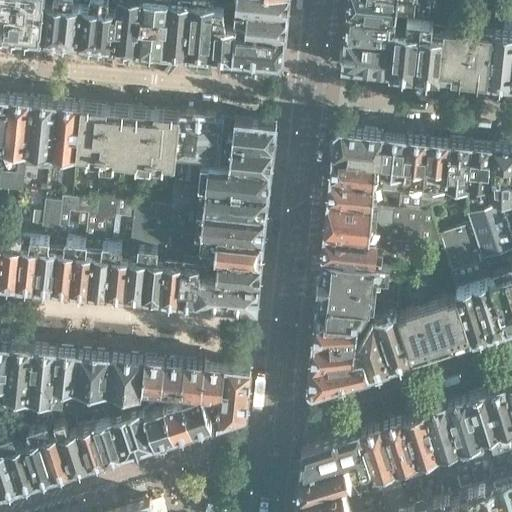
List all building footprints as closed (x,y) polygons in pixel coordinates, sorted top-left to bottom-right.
[(0,0),(0,29),(42,34),(45,0),(0,0)] [(59,36),(62,0),(45,0),(42,34),(59,36)] [(77,38),(81,0),(62,0),(59,36),(77,38)] [(96,39),(99,0),(90,0),(91,1),(81,0),(77,38),(96,39)] [(113,41),(117,0),(99,0),(96,39),(113,41)] [(137,44),(141,0),(117,0),(113,41),(137,44)] [(187,49),(191,0),(141,0),(137,44),(187,49)] [(210,51),(215,0),(191,0),(187,49),(210,51)] [(283,53),(285,31),(235,26),(236,21),(235,13),(236,2),(288,7),(288,0),(215,0),(210,51),(277,58),(283,53)] [(396,15),(397,1),(414,2),(412,16),(420,17),(444,19),(445,0),(348,0),(348,9),(390,14),(396,15)] [(285,31),(287,16),(288,7),(236,2),(235,13),(236,21),(235,26),(285,31)] [(392,68),(396,26),(389,26),(390,14),(348,9),(348,13),(342,64),(376,67),(392,68)] [(414,70),(420,17),(412,16),(405,16),(404,27),(396,26),(392,68),(414,70)] [(438,73),(444,19),(420,17),(414,70),(438,73)] [(488,78),(493,26),(479,24),(479,23),(444,19),(438,73),(488,78)] [(511,80),(511,72),(511,27),(493,26),(488,78),(511,80)] [(26,145),(31,93),(6,91),(1,143),(17,145),(14,170),(0,168),(0,182),(8,183),(22,185),(26,145)] [(49,147),(54,96),(31,93),(26,145),(49,147)] [(75,150),(80,98),(54,96),(49,147),(75,150)] [(124,159),(130,103),(80,98),(75,150),(75,154),(124,159)] [(175,149),(180,108),(130,103),(124,159),(174,164),(175,155),(175,149)] [(195,151),(199,110),(180,108),(175,149),(195,151)] [(269,188),(271,164),(213,158),(216,135),(218,112),(199,110),(195,151),(194,157),(175,155),(174,164),(172,178),(176,179),(269,188)] [(274,141),(276,123),(276,117),(271,117),(270,117),(235,113),(222,112),(218,112),(216,135),(274,141)] [(381,155),(384,128),(383,128),(383,127),(341,123),(336,127),(335,127),(334,141),(333,150),(377,155),(381,155)] [(403,167),(407,130),(384,127),(384,128),(381,155),(380,165),(382,165),(381,184),(384,184),(400,186),(402,173),(403,167)] [(422,200),(428,132),(407,130),(403,167),(402,173),(416,175),(412,204),(421,203),(422,200)] [(445,178),(450,134),(428,132),(422,200),(445,195),(446,183),(432,182),(433,177),(445,178)] [(467,177),(472,136),(450,134),(445,178),(457,179),(454,183),(453,194),(466,191),(466,189),(467,177)] [(271,164),(274,141),(216,135),(213,158),(271,164)] [(488,178),(492,139),(472,136),(467,177),(484,179),(484,185),(466,189),(466,191),(465,199),(468,208),(494,200),(488,178)] [(511,140),(492,139),(488,178),(494,200),(500,198),(511,199),(511,140)] [(375,179),(377,155),(333,150),(330,174),(375,179)] [(373,201),(375,183),(375,179),(330,174),(328,195),(373,201)] [(266,211),(269,188),(176,179),(173,201),(204,204),(266,211)] [(6,200),(8,183),(0,182),(0,203),(6,204),(6,200)] [(24,201),(25,185),(22,185),(8,183),(6,200),(24,201)] [(398,203),(400,186),(384,184),(382,201),(398,203)] [(42,205),(43,195),(43,187),(25,185),(24,201),(24,203),(42,205)] [(60,196),(61,193),(61,188),(43,187),(43,195),(60,196)] [(113,211),(115,194),(98,192),(97,196),(96,210),(113,211)] [(71,284),(79,197),(79,194),(61,193),(60,196),(60,206),(56,244),(53,282),(71,284)] [(120,250),(121,239),(116,238),(119,212),(132,213),(133,196),(115,194),(113,211),(111,237),(106,288),(124,289),(128,251),(120,250)] [(89,286),(93,247),(96,210),(97,196),(83,195),(82,198),(79,197),(71,284),(89,286)] [(396,217),(371,214),(373,201),(328,195),(325,226),(325,229),(370,235),(379,236),(394,238),(396,217)] [(167,225),(170,201),(170,199),(133,196),(132,213),(128,251),(124,289),(159,293),(164,254),(165,245),(166,237),(167,225)] [(511,235),(509,228),(500,198),(494,200),(468,208),(472,218),(439,230),(451,267),(483,257),(504,324),(511,321),(511,235)] [(264,235),(266,211),(204,204),(173,201),(170,201),(167,225),(190,227),(264,235)] [(53,282),(56,244),(60,206),(42,205),(40,231),(35,280),(53,282)] [(189,239),(190,227),(167,225),(166,237),(189,239)] [(262,257),(264,235),(190,227),(189,239),(166,237),(165,245),(182,247),(199,250),(215,252),(262,257)] [(0,276),(17,279),(21,240),(22,229),(13,228),(12,240),(3,239),(0,267),(0,276)] [(367,255),(370,235),(325,229),(322,250),(367,255)] [(35,280),(40,231),(31,230),(30,241),(21,240),(17,279),(35,280)] [(403,259),(405,239),(394,238),(379,236),(377,256),(401,258),(403,259)] [(106,288),(111,237),(102,237),(101,248),(93,247),(89,286),(106,288)] [(259,278),(262,257),(215,252),(199,250),(198,258),(196,272),(259,278)] [(361,343),(374,314),(396,307),(393,294),(397,292),(391,274),(410,274),(405,260),(403,259),(401,258),(377,256),(367,255),(322,250),(317,296),(318,296),(316,316),(315,316),(308,380),(309,382),(310,383),(311,384),(313,385),(314,385),(315,385),(363,370),(364,369),(363,369),(367,368),(368,368),(368,367),(361,343)] [(194,296),(196,272),(198,258),(164,254),(159,293),(194,296)] [(504,324),(483,257),(451,267),(456,285),(470,326),(469,326),(472,333),(470,333),(471,334),(504,324)] [(257,303),(259,278),(196,272),(194,296),(257,303)] [(470,326),(456,285),(434,292),(435,294),(396,307),(411,354),(466,336),(465,335),(462,328),(469,326),(470,326)] [(411,354),(396,307),(374,314),(388,361),(411,354)] [(388,361),(374,314),(361,343),(368,367),(375,364),(375,365),(388,361)] [(0,390),(3,390),(8,338),(0,337),(0,390)] [(27,393),(32,341),(8,338),(3,390),(27,393)] [(51,395),(57,343),(32,341),(27,393),(51,395)] [(72,382),(76,345),(57,343),(51,395),(62,396),(64,382),(72,382)] [(88,392),(93,347),(76,345),(72,382),(81,383),(80,391),(88,392)] [(107,386),(110,348),(93,347),(88,392),(97,393),(98,385),(107,386)] [(162,401),(159,393),(141,394),(145,352),(110,348),(107,386),(106,398),(122,448),(154,438),(173,431),(163,400),(162,401)] [(159,393),(163,353),(145,352),(141,394),(159,393)] [(180,385),(184,355),(163,353),(159,393),(181,390),(180,385)] [(201,387),(204,357),(184,355),(180,385),(201,387)] [(246,408),(251,362),(204,357),(201,387),(202,387),(202,388),(212,419),(219,416),(246,408)] [(511,425),(511,400),(505,377),(486,383),(504,437),(510,436),(507,427),(511,425)] [(504,437),(486,383),(468,389),(482,433),(490,430),(494,441),(504,437)] [(212,419),(202,388),(182,394),(192,425),(212,419)] [(482,433),(468,389),(446,396),(461,444),(482,437),(480,433),(482,433)] [(192,425),(182,394),(163,400),(173,431),(192,425)] [(461,444),(446,396),(424,403),(440,450),(461,444)] [(51,404),(51,400),(27,398),(26,407),(33,406),(51,404)] [(122,448),(106,398),(88,400),(90,407),(105,453),(122,448)] [(90,458),(78,422),(69,425),(62,403),(51,404),(58,425),(71,464),(90,458)] [(440,450),(424,403),(403,410),(422,472),(433,468),(437,467),(432,453),(440,450)] [(53,470),(37,421),(33,406),(26,407),(0,409),(0,422),(3,432),(19,481),(53,470)] [(105,453),(90,407),(84,409),(87,419),(78,422),(90,458),(105,453)] [(422,472),(403,410),(381,417),(396,464),(403,462),(407,476),(415,474),(422,472)] [(396,464),(381,417),(359,423),(377,481),(386,478),(383,468),(396,464)] [(71,464),(58,425),(50,428),(47,418),(37,421),(53,470),(71,464)] [(299,468),(350,453),(355,452),(357,459),(367,489),(379,486),(377,481),(359,423),(359,424),(308,440),(306,441),(305,442),(303,443),(302,445),(301,447),(301,450),(302,450),(308,448),(307,457),(301,459),(300,458),(299,468)] [(19,481),(3,432),(0,433),(0,481),(2,486),(19,481)] [(511,472),(511,471),(508,460),(504,446),(485,452),(503,511),(508,511),(511,511),(511,472)] [(503,511),(485,452),(466,458),(483,511),(503,511)] [(371,503),(367,489),(357,459),(352,461),(350,453),(299,468),(297,488),(299,488),(298,493),(296,492),(294,511),(340,511),(342,511),(367,504),(371,503)] [(483,511),(466,458),(451,462),(454,476),(457,486),(465,511),(483,511)] [(454,476),(451,462),(437,467),(433,468),(437,481),(454,476)] [(445,511),(439,491),(437,481),(433,468),(422,472),(415,474),(425,504),(427,511),(445,511)] [(224,487),(219,472),(204,476),(209,492),(224,487)] [(407,511),(405,501),(398,479),(382,485),(390,511),(407,511)] [(390,511),(382,485),(379,486),(367,489),(371,503),(367,504),(369,511),(390,511)] [(465,511),(457,486),(439,491),(445,511),(465,511)] [(155,511),(151,496),(150,491),(146,493),(97,509),(98,511),(155,511)] [(427,511),(425,504),(415,506),(413,499),(405,501),(407,511),(427,511)]
